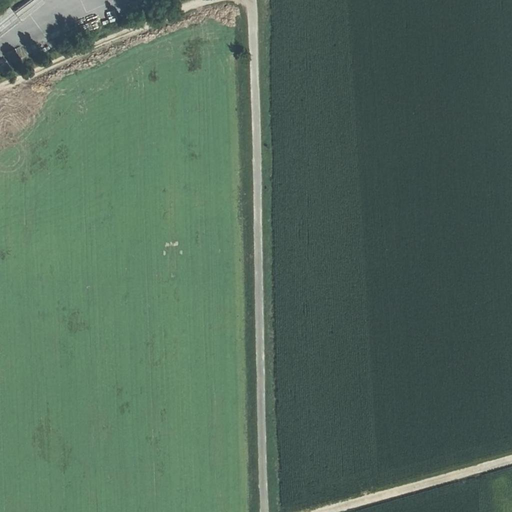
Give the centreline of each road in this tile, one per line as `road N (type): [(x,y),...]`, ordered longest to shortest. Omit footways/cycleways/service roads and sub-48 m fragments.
road 1 (track): [(209,0),(0,86)]
road 2 (track): [(511,462),(335,511)]
